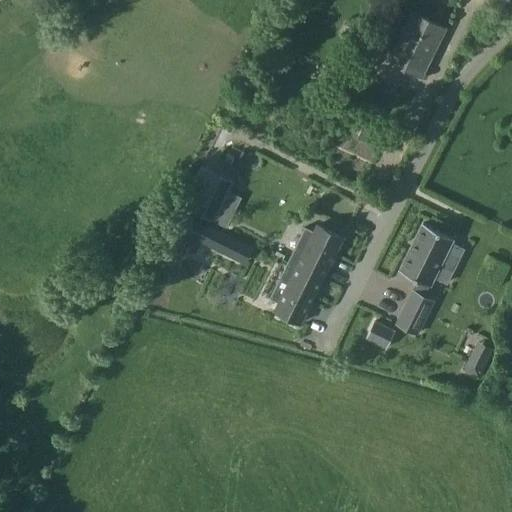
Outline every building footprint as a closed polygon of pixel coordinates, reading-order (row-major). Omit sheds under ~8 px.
[(422,76),(446,28),(414,12),(396,49),(389,46),(377,72),(395,81),(402,66),(422,76)] [(377,120),(384,106),(365,97),(358,111),(377,120)] [(221,169),(233,149),(225,144),(212,163),(221,169)] [(209,169),(189,208),(214,221),(234,181),(209,169)] [(237,236),(284,260),(302,228),(306,230),(316,211),(275,190),(266,206),(256,201),(237,236)] [(423,334),(442,293),(434,288),(439,280),(441,281),(461,237),(425,218),(404,263),(426,274),(421,283),(416,280),(399,321),(423,334)] [(205,224),(196,240),(223,253),(231,237),(205,224)] [(284,260),(237,236),(219,273),(229,279),(221,293),(261,314),(271,293),(268,292),(284,260)] [(280,332),(304,343),(346,254),(313,239),(277,317),(285,321),(280,332)] [(378,322),(369,338),(386,347),(394,331),(378,322)] [(477,345),(463,373),(477,380),(491,352),(477,345)]
